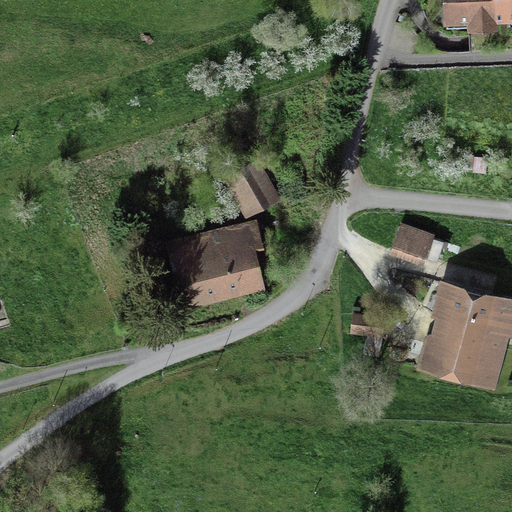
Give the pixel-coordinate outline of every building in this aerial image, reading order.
[(511,0),(444,0),(445,23),(511,19),(511,0)] [(258,159),(229,178),(253,216),(282,198),(258,159)] [(433,235),(404,222),(394,245),(423,258),(433,235)] [(247,228),(172,243),(184,307),(259,292),(247,228)] [(511,324),(511,298),(445,280),(421,367),(495,387),(511,324)]
